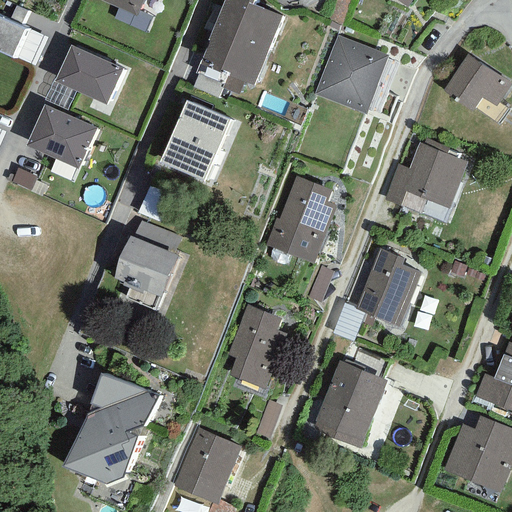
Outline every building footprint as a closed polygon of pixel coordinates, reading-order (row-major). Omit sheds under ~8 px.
[(139,11),(143,0),(99,0),(118,8),(137,16),(139,11)] [(253,0),(223,0),(207,40),(208,41),(195,72),(198,73),(224,84),(222,89),(239,96),(244,83),(253,86),(282,17),(252,4),(253,0)] [(9,22),(20,27),(27,11),(16,6),(9,22)] [(152,17),(139,11),(137,16),(118,8),(113,19),(146,33),(152,17)] [(9,22),(0,17),(0,52),(12,57),(24,29),(20,27),(9,22)] [(366,114),(388,55),(336,36),(314,95),(366,114)] [(70,46),(54,82),(76,92),(106,106),(123,69),(70,46)] [(511,83),(467,53),(442,91),(473,111),(482,98),(496,108),(511,83)] [(222,89),(224,84),(198,73),(192,88),(218,98),(222,89)] [(68,111),(76,92),(54,82),(52,81),(44,100),(68,111)] [(203,181),(230,119),(185,100),(158,162),(203,181)] [(96,129),(44,105),(26,146),(78,169),(96,129)] [(423,145),(447,154),(449,147),(426,138),(423,145)] [(423,145),(419,143),(408,169),(398,165),(384,200),(443,223),(468,162),(447,154),(423,145)] [(36,177),(17,169),(11,183),(30,191),(36,177)] [(331,190),(296,176),(292,187),(288,186),(265,245),(313,264),(336,206),(326,202),(331,190)] [(133,238),(173,254),(180,237),(140,221),(133,238)] [(133,238),(130,237),(113,278),(124,282),(122,285),(129,288),(125,298),(154,310),(177,256),(173,254),(133,238)] [(404,259),(379,249),(355,308),(354,310),(364,314),(399,328),(421,273),(402,265),(404,259)] [(308,298),(321,303),(334,272),(321,266),(308,298)] [(353,342),(364,314),(354,310),(355,308),(344,304),(332,334),(353,342)] [(281,319),(247,305),(228,355),(236,358),(229,376),(265,390),(287,334),(277,330),(281,319)] [(508,341),(503,354),(493,378),(484,374),(474,398),(511,412),(511,343),(511,342),(508,341)] [(344,364),(363,371),(365,367),(345,360),(344,364)] [(360,449),(387,380),(363,371),(344,364),(338,362),(311,431),(360,449)] [(158,396),(100,373),(89,404),(91,404),(88,413),(86,414),(62,467),(105,485),(121,478),(137,438),(141,427),(158,396)] [(269,439),(282,406),(269,401),(256,434),(269,439)] [(500,494),(511,462),(511,428),(480,416),(475,429),(462,424),(443,471),(500,494)] [(219,499),(240,447),(196,429),(172,487),(212,503),(217,505),(219,499)] [(234,511),(236,509),(219,499),(217,505),(212,503),(207,511),(234,511)]
